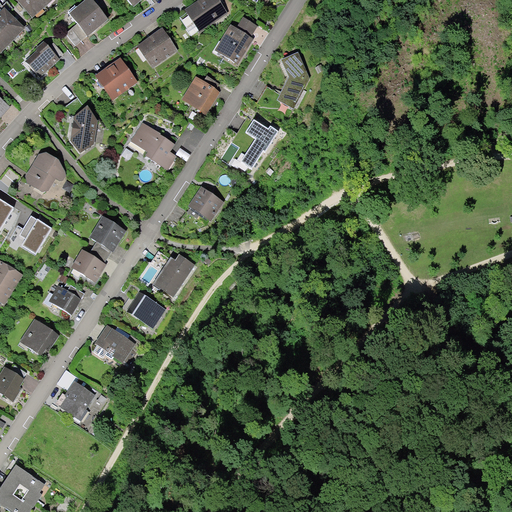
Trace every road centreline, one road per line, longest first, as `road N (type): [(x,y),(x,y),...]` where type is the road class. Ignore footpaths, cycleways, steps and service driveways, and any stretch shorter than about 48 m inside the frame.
road 1 (residential): [(304,0),(0,449)]
road 2 (track): [(511,253),(416,286),(197,511)]
road 3 (track): [(82,511),(196,314),(250,248)]
road 4 (track): [(511,155),(448,161),(349,191),(416,286)]
road 5 (residential): [(0,148),(31,112),(176,0)]
road 6 (track): [(511,369),(457,335),(416,286)]
